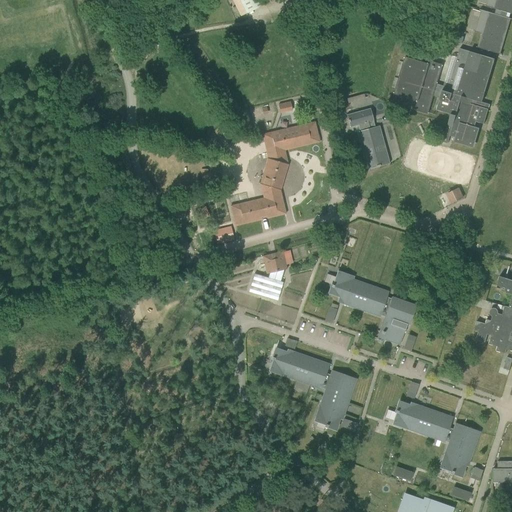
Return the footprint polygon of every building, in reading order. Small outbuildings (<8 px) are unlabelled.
[(232,0),(237,10),(239,9),(249,9),(250,11),(261,5),(258,0),(232,0)] [(481,34),(477,47),(477,48),(500,54),(511,14),(511,0),(487,0),(485,6),(500,11),(499,15),(481,10),(474,32),(481,34)] [(443,141),(447,143),(450,135),(456,137),(454,143),(473,149),(479,129),(475,128),(476,122),(484,124),(489,105),(482,103),(494,59),(460,49),(457,58),(452,56),(444,86),(437,84),(442,65),(430,62),(429,65),(405,58),(394,94),(418,101),(415,110),(427,114),(433,95),(441,97),(437,111),(451,115),(443,141)] [(292,101),(279,103),(280,112),(293,110),(292,101)] [(389,164),(379,126),(375,127),(369,109),(346,115),(349,128),(357,126),(359,131),(356,132),(366,170),(389,164)] [(230,206),(235,226),(285,214),(280,191),(288,165),(285,151),(319,143),(314,123),(262,135),(267,159),(260,185),(263,198),(230,206)] [(447,193),(451,203),(459,200),(455,189),(447,193)] [(170,206),(173,211),(184,206),(181,201),(170,206)] [(262,257),(266,274),(269,273),(267,278),(254,274),(248,292),(277,301),(283,282),(280,281),(284,270),(287,270),(283,251),(262,257)] [(378,333),(381,334),(380,335),(382,336),(383,334),(400,341),(406,326),(408,327),(415,307),(390,299),(389,300),(386,299),(387,294),(368,287),(368,288),(362,286),(363,285),(351,281),(352,278),(336,273),(331,287),(330,286),(329,289),(331,289),(328,295),(343,300),(341,305),(354,310),(354,309),(360,310),(360,312),(379,318),(379,317),(383,318),(378,333)] [(511,280),(499,276),(496,285),(505,288),(504,292),(511,294),(511,295),(509,307),(504,306),(502,315),(493,312),(491,321),(486,319),(485,324),(476,321),(474,330),(478,332),(475,340),(485,343),(487,334),(491,336),(488,344),(497,347),(496,351),(505,354),(506,349),(511,351),(511,280)] [(326,321),(335,322),(337,307),(328,306),(326,321)] [(408,335),(403,349),(410,351),(415,337),(408,335)] [(325,425),(324,426),(326,427),(327,426),(336,429),(341,414),(343,415),(348,403),(346,402),(348,398),(349,398),(356,379),(331,370),(330,375),(326,374),(329,365),(310,358),(309,359),(304,357),(304,356),(292,352),(291,354),(276,349),(268,371),(295,381),(296,379),(301,381),(301,382),(320,389),(321,388),(325,389),(314,421),(325,425)] [(511,359),(506,357),(503,369),(509,370),(511,361),(511,359)] [(407,395),(415,398),(420,383),(411,381),(407,395)] [(396,413),(392,424),(419,434),(419,433),(425,435),(425,436),(444,442),(444,441),(448,442),(439,468),(461,476),(467,461),(469,462),(473,449),(472,449),(474,444),(475,445),(479,432),(455,423),(452,430),(449,428),(452,418),(433,411),(433,412),(427,410),(427,409),(415,405),(414,407),(400,402),(396,411),(395,410),(394,412),(396,413)] [(511,461),(502,461),(502,469),(493,469),(493,483),(511,482),(511,461)] [(471,477),(480,480),(484,469),(475,466),(471,477)] [(396,468),(393,475),(406,480),(409,473),(396,468)] [(453,489),(451,495),(464,500),(467,493),(453,489)] [(451,511),(452,508),(429,500),(427,503),(410,497),(405,511),(451,511)]
